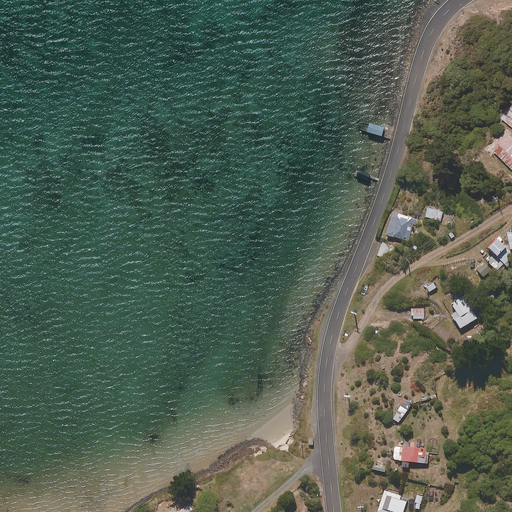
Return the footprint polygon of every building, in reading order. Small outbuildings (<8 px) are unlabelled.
[(511,104),(501,118),(511,126),(511,104)] [(511,139),(508,135),(493,150),(511,168),(511,139)] [(415,219),(392,213),(386,235),(409,241),(415,219)] [(464,221),(457,226),(461,232),(468,226),(464,221)] [(502,240),(499,237),(488,248),(497,257),(506,248),(500,242),(502,240)] [(395,245),(382,240),(377,255),(389,260),(395,245)] [(503,265),(493,256),(487,262),(498,271),(503,265)] [(493,273),(486,263),(477,270),(484,279),(493,273)] [(434,282),(426,286),(430,293),(437,288),(434,282)] [(477,318),(463,297),(451,305),(456,312),(451,315),(461,329),(477,318)] [(424,318),(423,307),(411,308),(412,319),(424,318)] [(411,404),(405,400),(393,419),(399,423),(411,404)] [(428,450),(413,449),(413,442),(399,441),(398,461),(401,461),(401,467),(408,468),(409,462),(427,464),(428,450)] [(439,441),(431,441),(431,450),(439,450),(439,441)] [(387,465),(374,463),(373,471),(386,472),(387,465)] [(403,511),(408,499),(385,491),(377,511),(391,511),(392,511),(403,511)]
